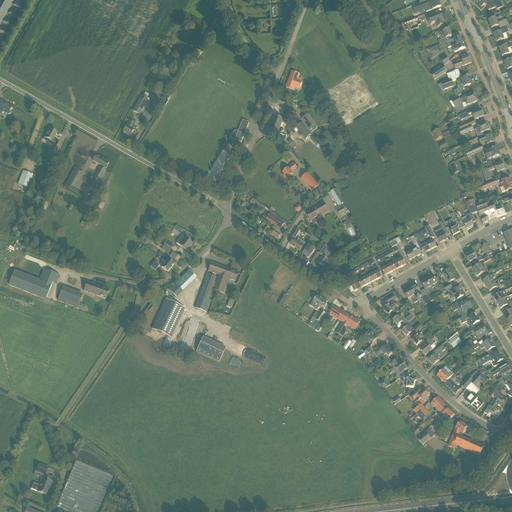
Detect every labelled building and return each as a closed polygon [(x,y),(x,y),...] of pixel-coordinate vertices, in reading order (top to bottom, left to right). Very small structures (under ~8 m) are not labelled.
[(0,0),(0,21),(12,0),(0,0)] [(414,6),(412,7),(413,10),(413,11),(415,15),(426,11),(426,13),(433,10),(440,7),(441,6),(442,6),(441,5),(441,3),(439,3),(438,0),(437,1),(436,1),(430,3),(430,4),(429,4),(428,1),(420,4),(416,5),(414,6)] [(478,0),(481,7),(486,5),(489,11),(496,8),(497,10),(503,8),(500,0),(497,0),(492,2),(490,0),(478,0)] [(441,13),(438,15),(437,14),(433,15),(433,17),(427,19),(429,25),(436,23),(437,27),(440,26),(440,27),(441,26),(443,25),(442,21),(444,20),(441,13)] [(418,19),(404,24),(407,31),(411,29),(412,31),(419,28),(418,26),(421,25),(418,19)] [(499,26),(501,29),(506,27),(504,21),(498,23),(496,19),(489,21),(491,29),(499,26)] [(508,30),(506,27),(501,29),(502,32),(494,35),(497,43),(508,38),(506,33),(508,32),(508,30)] [(441,40),(438,42),(439,43),(440,45),(446,42),(451,40),(450,38),(449,37),(452,36),(449,30),(444,31),(439,33),(440,37),(444,35),(446,39),(441,40)] [(451,41),(451,40),(446,42),(448,48),(451,47),(453,52),(454,52),(465,48),(461,37),(451,41)] [(499,49),(502,57),(509,54),(508,54),(511,52),(510,48),(511,47),(511,40),(507,42),(508,46),(505,47),(499,49)] [(432,56),(439,51),(436,46),(428,50),(432,56)] [(462,62),(454,65),(456,69),(463,66),(471,63),(468,55),(460,58),(462,62)] [(441,60),(444,66),(449,62),(446,57),(441,60)] [(443,66),(430,75),(435,81),(447,72),(443,66)] [(288,84),(300,89),(302,83),(300,82),(301,80),(298,79),(299,75),(292,72),(288,84)] [(460,88),(454,92),(456,97),(456,98),(465,92),(465,91),(469,90),(468,87),(470,86),(470,85),(471,84),(470,82),(469,82),(467,78),(463,80),(457,82),(458,86),(459,85),(460,88)] [(442,84),(444,90),(454,87),(451,80),(442,84)] [(463,99),(466,107),(473,104),(478,102),(474,94),(470,95),(463,99)] [(140,99),(133,112),(139,115),(146,102),(148,99),(143,95),(141,99),(140,99)] [(450,103),(453,108),(461,103),(459,100),(458,97),(450,103)] [(0,103),(0,116),(3,112),(8,115),(8,114),(9,115),(10,115),(11,113),(11,112),(10,111),(12,108),(9,106),(8,106),(2,102),(1,102),(0,103)] [(295,112),(286,109),(283,115),(286,116),(293,118),(295,112)] [(472,111),(459,116),(461,121),(469,117),(469,118),(473,117),(474,121),(476,120),(477,120),(478,120),(479,119),(484,117),(481,110),(477,112),(476,109),(472,111)] [(308,114),(300,120),(308,130),(308,129),(311,127),(314,131),(318,129),(315,124),(308,114)] [(282,129),(281,128),(284,120),(275,116),(270,129),(278,132),(281,132),(282,132),(283,132),(283,131),(284,131),(283,130),(283,129),(282,129)] [(123,133),(130,137),(133,131),(131,129),(135,123),(130,120),(123,133)] [(233,145),(239,148),(241,143),(244,135),(249,123),(243,121),(238,132),(233,145)] [(475,130),(478,138),(483,136),(482,133),(489,131),(486,123),(477,126),(478,129),(475,130)] [(302,124),(297,127),(300,131),(299,131),(306,139),(308,138),(309,139),(310,138),(309,137),(311,135),(302,124)] [(460,130),(458,131),(460,136),(464,134),(473,130),(471,126),(468,127),(465,128),(460,130)] [(49,129),(44,137),(52,142),(57,133),(49,129)] [(432,133),(436,141),(443,138),(440,130),(432,133)] [(483,136),(478,138),(481,145),(486,143),(487,145),(489,144),(494,142),(491,136),(490,136),(489,134),(483,136)] [(440,150),(448,147),(446,142),(438,145),(440,150)] [(53,148),(51,151),(56,154),(61,145),(57,143),(54,148),(53,148)] [(465,153),(467,157),(484,150),(482,146),(465,153)] [(491,147),(484,150),(485,153),(488,160),(492,158),(492,159),(494,158),(499,156),(496,148),(492,150),(491,147)] [(47,165),(53,168),(58,158),(52,155),(47,165)] [(453,158),(452,156),(446,159),(449,165),(456,161),(454,158),(453,158)] [(87,188),(94,192),(106,171),(105,170),(106,167),(109,163),(105,160),(104,161),(102,160),(102,159),(98,157),(97,158),(97,159),(95,157),(92,162),(100,167),(94,177),(93,177),(87,188)] [(456,163),(449,166),(453,175),(460,172),(456,163)] [(481,171),(486,181),(492,179),(489,172),(495,169),(497,172),(505,169),(502,163),(487,169),(481,171)] [(283,176),(288,183),(292,179),(290,177),(293,174),(291,172),(297,168),(293,164),(283,173),(284,175),(283,176)] [(64,187),(69,190),(80,170),(75,167),(64,187)] [(22,174),(18,184),(28,188),(33,176),(30,174),(23,172),(22,174)] [(308,173),(301,179),(311,193),(316,198),(323,191),(319,186),(308,173)] [(511,189),(511,183),(511,179),(500,183),(502,188),(503,187),(505,193),(511,189)] [(495,181),(482,186),(483,190),(497,185),(495,181)] [(336,189),(330,193),(340,209),(336,211),(339,216),(340,216),(342,218),(350,213),(344,203),(336,189)] [(496,211),(509,207),(511,205),(511,198),(509,199),(507,196),(501,198),(502,201),(499,202),(501,207),(495,209),(496,211)] [(485,201),(468,208),(470,213),(471,215),(478,212),(477,211),(490,206),(489,201),(486,202),(485,201)] [(311,212),(306,214),(310,222),(315,219),(317,217),(318,218),(322,216),(321,215),(321,214),(328,210),(325,204),(320,206),(311,212)] [(481,220),(483,225),(489,222),(489,221),(491,220),(492,219),(497,217),(497,218),(511,212),(509,207),(496,211),(495,209),(493,204),(490,206),(477,211),(478,212),(480,216),(479,216),(481,220)] [(458,214),(455,215),(462,229),(461,228),(465,226),(467,230),(467,229),(467,230),(468,230),(470,229),(470,228),(473,226),(472,224),(475,222),(471,215),(470,213),(465,216),(466,217),(467,219),(463,222),(458,214)] [(269,233),(278,239),(283,232),(280,230),(285,224),(270,214),(266,220),(275,226),(269,233)] [(453,224),(448,227),(451,232),(453,237),(453,236),(460,233),(459,230),(461,228),(462,229),(455,215),(454,214),(451,215),(451,217),(453,220),(451,220),(453,224)] [(435,232),(435,234),(437,237),(438,239),(440,243),(447,240),(445,235),(448,234),(442,222),(439,224),(442,229),(438,231),(435,232)] [(174,229),(173,230),(180,235),(182,231),(179,229),(176,226),(174,229)] [(309,229),(305,233),(310,237),(314,233),(309,229)] [(427,236),(424,237),(431,250),(436,248),(434,243),(433,241),(432,239),(435,238),(433,235),(431,231),(431,230),(427,232),(428,235),(430,238),(428,239),(427,236)] [(510,251),(511,249),(511,232),(511,231),(503,234),(510,251)] [(313,235),(310,238),(316,242),(319,238),(314,234),(313,235)] [(182,248),(186,251),(192,244),(186,239),(186,238),(183,235),(180,239),(176,243),(182,248)] [(419,235),(415,237),(417,241),(418,241),(416,242),(417,243),(419,247),(421,245),(422,246),(423,249),(424,250),(426,253),(431,250),(424,237),(423,236),(423,235),(420,237),(419,235)] [(399,238),(395,240),(398,245),(401,251),(404,250),(404,249),(401,243),(399,238)] [(296,249),(300,252),(303,247),(303,246),(305,243),(299,239),(296,242),(294,240),(290,245),(293,247),(296,249)] [(162,249),(168,253),(173,246),(166,242),(162,249)] [(306,257),(308,258),(309,258),(315,250),(306,244),(302,251),(304,252),(303,254),(306,256),(306,257)] [(323,244),(317,253),(322,256),(327,247),(323,244)] [(486,256),(487,257),(489,256),(492,254),(487,244),(482,247),(487,255),(486,256)] [(410,249),(415,259),(420,256),(415,246),(410,249)] [(404,251),(409,261),(415,259),(410,249),(404,251)] [(472,261),(474,265),(483,260),(480,256),(476,258),(473,252),(466,256),(469,263),(472,261)] [(482,260),(484,264),(491,260),(490,259),(494,257),(492,254),(489,256),(487,257),(482,260)] [(320,259),(318,264),(320,265),(320,266),(323,268),(325,264),(331,268),(332,267),(336,269),(340,266),(335,260),(336,259),(333,255),(329,261),(328,260),(323,256),(320,259)] [(397,262),(401,268),(406,265),(403,259),(397,262)] [(161,267),(167,272),(174,264),(168,260),(161,267)] [(387,267),(390,274),(395,271),(392,265),(389,260),(387,261),(389,266),(387,267)] [(392,265),(395,271),(401,268),(397,262),(392,265)] [(366,272),(371,283),(377,280),(374,274),(371,275),(367,267),(369,266),(370,267),(368,263),(363,266),(365,271),(366,272)] [(209,300),(213,290),(223,294),(228,279),(235,281),(238,273),(211,264),(208,272),(218,276),(215,283),(214,283),(216,278),(207,274),(195,309),(206,313),(210,301),(209,300)] [(478,267),(474,269),(476,273),(475,273),(477,276),(478,277),(481,275),(483,277),(487,275),(489,274),(486,269),(484,270),(483,269),(485,267),(483,264),(480,266),(478,267)] [(374,274),(377,280),(382,278),(379,271),(377,267),(371,270),(374,274)] [(381,270),(384,277),(390,274),(387,267),(381,270)] [(348,273),(350,277),(354,275),(353,274),(358,271),(357,268),(348,273)] [(44,269),(39,281),(51,285),(52,281),(56,283),(59,275),(44,269)] [(188,270),(167,291),(174,299),(195,278),(188,270)] [(443,274),(448,284),(455,280),(449,270),(447,272),(443,274)] [(14,271),(9,285),(45,299),(51,285),(39,281),(14,271)] [(371,283),(366,272),(360,275),(363,280),(366,286),(371,283)] [(483,282),(486,287),(494,283),(492,280),(495,278),(493,275),(489,277),(489,278),(483,282)] [(432,289),(435,287),(434,285),(437,284),(433,277),(427,280),(432,289)] [(357,283),(361,289),(366,286),(363,280),(357,283)] [(429,292),(431,294),(434,292),(434,291),(432,289),(427,280),(421,283),(427,293),(429,292)] [(84,291),(106,299),(109,290),(87,282),(84,291)] [(486,287),(490,292),(496,289),(500,287),(498,284),(495,285),(494,283),(486,287)] [(417,302),(420,301),(419,298),(421,297),(419,293),(420,293),(416,286),(415,286),(413,287),(413,288),(411,290),(417,302)] [(62,288),(57,301),(77,309),(79,304),(82,296),(62,288)] [(454,296),(456,300),(463,296),(460,291),(461,291),(460,288),(453,292),(451,289),(446,293),(443,294),(445,298),(448,296),(449,299),(454,296)] [(411,298),(414,304),(417,302),(411,290),(404,293),(408,300),(411,298)] [(497,295),(493,298),(496,302),(497,304),(506,299),(502,293),(499,294),(497,295)] [(278,305),(281,307),(287,296),(284,294),(278,305)] [(310,306),(316,310),(319,307),(324,310),(327,305),(326,304),(327,302),(324,300),(318,296),(313,302),(310,306)] [(388,306),(384,310),(388,315),(393,311),(394,311),(396,310),(396,309),(393,304),(392,302),(396,300),(396,299),(394,296),(385,301),(387,305),(388,306)] [(506,299),(497,304),(500,310),(509,305),(511,303),(510,301),(508,302),(506,299)] [(152,329),(171,338),(184,309),(166,300),(165,300),(165,301),(152,329)] [(411,311),(414,310),(409,300),(405,303),(406,305),(407,305),(411,310),(411,311)] [(469,313),(467,311),(472,308),(468,301),(459,306),(463,313),(464,313),(465,316),(469,313)] [(451,307),(454,313),(460,309),(456,304),(451,307)] [(326,314),(323,318),(330,322),(333,317),(339,321),(343,313),(335,308),(332,312),(330,316),(326,314)] [(511,309),(503,315),(507,321),(511,318),(511,309)] [(406,319),(408,322),(415,316),(413,313),(411,311),(409,312),(411,315),(406,319)] [(313,318),(308,325),(315,330),(318,326),(321,322),(323,318),(326,314),(322,312),(319,315),(316,313),(313,318)] [(342,323),(336,333),(342,337),(349,326),(355,330),(357,327),(360,322),(347,315),(343,313),(339,321),(342,323)] [(393,321),(398,326),(405,320),(403,317),(401,314),(393,321)] [(470,320),(473,325),(480,321),(479,320),(479,319),(479,318),(478,318),(478,317),(477,317),(475,314),(467,319),(465,316),(459,320),(462,325),(470,320)] [(321,322),(315,330),(318,333),(324,324),(323,324),(321,322)] [(402,331),(407,337),(412,333),(408,329),(411,327),(408,323),(402,327),(404,330),(402,331)] [(422,328),(420,325),(413,330),(416,334),(422,328)] [(420,330),(422,333),(429,327),(427,325),(420,330)] [(471,330),(469,332),(471,335),(475,333),(478,338),(479,337),(480,339),(483,337),(488,334),(483,326),(477,330),(475,328),(471,330)] [(367,340),(372,345),(374,342),(377,339),(374,336),(375,335),(370,330),(367,334),(365,336),(368,339),(367,340)] [(448,341),(454,348),(461,342),(457,337),(459,336),(458,333),(448,341)] [(419,344),(421,347),(425,343),(423,340),(422,341),(419,339),(422,336),(420,334),(412,341),(417,346),(419,344)] [(194,352),(218,363),(225,348),(201,338),(194,352)] [(421,351),(425,356),(432,351),(430,348),(435,343),(431,338),(426,343),(427,345),(421,351)] [(485,348),(487,352),(495,347),(494,344),(492,344),(490,341),(491,340),(479,347),(481,350),(485,348)] [(343,348),(346,350),(351,343),(348,341),(343,348)] [(346,350),(349,353),(354,345),(351,343),(346,350)] [(360,360),(360,359),(366,355),(366,356),(373,350),(370,347),(369,345),(362,350),(364,353),(358,357),(360,360)] [(377,349),(374,352),(376,355),(377,356),(378,358),(382,354),(384,356),(383,356),(385,358),(386,358),(387,359),(388,358),(389,358),(389,357),(393,354),(390,350),(391,349),(389,348),(387,345),(383,349),(381,346),(377,349)] [(429,361),(435,368),(441,364),(439,361),(445,356),(442,353),(445,350),(442,346),(433,354),(435,356),(429,361)] [(467,350),(471,356),(476,353),(472,347),(467,350)] [(488,355),(479,360),(483,366),(488,363),(492,361),(494,359),(495,362),(493,363),(493,364),(493,366),(494,368),(495,367),(500,365),(499,363),(503,360),(499,353),(492,357),(493,358),(491,359),(489,355),(492,353),(488,355)] [(393,362),(390,365),(394,369),(395,368),(397,371),(395,373),(396,375),(396,377),(398,380),(399,379),(401,378),(399,376),(400,375),(404,372),(403,371),(407,369),(402,362),(399,364),(399,363),(400,363),(397,359),(393,362)] [(452,364),(449,359),(444,362),(448,367),(452,364)] [(502,368),(492,374),(494,377),(499,373),(500,373),(502,376),(501,377),(502,378),(503,381),(504,382),(511,377),(508,373),(510,372),(506,365),(502,368)] [(454,375),(446,367),(437,376),(445,384),(454,375)] [(402,377),(404,380),(408,378),(407,384),(406,387),(409,388),(414,389),(415,381),(417,380),(416,379),(414,379),(411,375),(410,376),(408,373),(404,376),(402,377)] [(469,378),(461,386),(465,390),(473,381),(478,376),(475,373),(470,378),(469,378)] [(471,384),(475,387),(480,381),(484,386),(488,382),(485,378),(480,373),(478,376),(473,381),(471,384)] [(448,382),(445,385),(455,395),(459,391),(460,390),(457,387),(459,384),(456,382),(459,378),(456,375),(452,378),(450,380),(448,382)] [(509,396),(511,397),(511,379),(511,377),(504,382),(503,382),(505,386),(509,392),(507,395),(509,396)] [(379,385),(383,391),(390,385),(387,380),(386,380),(386,379),(380,383),(380,384),(379,385)] [(421,398),(424,402),(427,399),(427,398),(429,396),(429,395),(429,394),(427,392),(427,393),(424,390),(422,392),(420,389),(415,392),(409,397),(413,401),(417,397),(419,399),(421,398)] [(472,394),(466,402),(477,411),(483,404),(472,394)] [(491,411),(499,416),(505,406),(504,405),(507,399),(498,394),(495,398),(498,399),(493,407),(492,408),(490,406),(484,414),(488,416),(491,411)] [(434,401),(431,404),(437,410),(438,412),(441,409),(445,413),(449,409),(438,398),(434,401)] [(414,411),(417,414),(424,408),(421,405),(414,411)] [(413,418),(415,420),(419,417),(422,421),(429,414),(424,408),(417,414),(413,418)] [(438,412),(436,414),(440,418),(442,416),(448,422),(451,419),(455,416),(449,409),(445,413),(441,409),(438,412)] [(455,445),(479,456),(484,447),(461,436),(463,434),(468,427),(460,421),(455,430),(448,447),(453,449),(455,445)] [(431,439),(426,433),(418,440),(423,446),(431,439)] [(443,468),(448,470),(454,459),(451,457),(449,459),(448,459),(443,468)] [(56,508),(64,511),(97,511),(113,477),(76,461),(56,508)] [(36,472),(45,476),(48,468),(39,465),(36,472)] [(38,492),(46,496),(52,482),(43,479),(38,492)]
